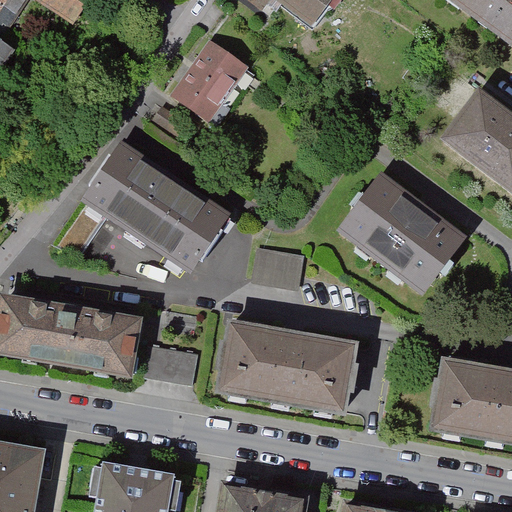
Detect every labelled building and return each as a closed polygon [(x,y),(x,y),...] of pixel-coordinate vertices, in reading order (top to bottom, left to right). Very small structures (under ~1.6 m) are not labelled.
[(86,0),(0,0),(0,41),(27,0),(32,0),(70,25),(86,0)] [(332,0),(257,0),(265,6),(269,0),(277,0),(312,27),(332,0)] [(511,0),(445,0),(511,48),(511,0)] [(245,73),(211,49),(174,101),(208,125),(245,73)] [(511,126),(482,104),(448,149),(511,196),(511,126)] [(186,127),(162,111),(153,124),(176,140),(186,127)] [(122,150),(84,205),(188,278),(226,223),(122,150)] [(385,182),(345,236),(427,295),(466,242),(385,182)] [(308,260),(259,252),(255,281),(303,288),(308,260)] [(139,308),(11,288),(0,354),(0,355),(128,376),(139,308)] [(359,346),(231,326),(220,394),(348,414),(359,346)] [(201,357),(151,349),(146,381),(196,389),(201,357)] [(511,373),(446,363),(435,431),(511,443),(511,373)] [(39,511),(48,461),(0,453),(0,511),(39,511)] [(170,511),(177,474),(105,462),(96,511),(170,511)] [(304,511),(306,503),(224,491),(220,511),(304,511)]
